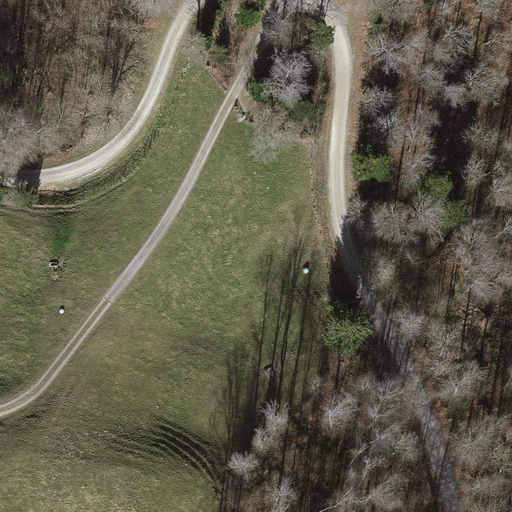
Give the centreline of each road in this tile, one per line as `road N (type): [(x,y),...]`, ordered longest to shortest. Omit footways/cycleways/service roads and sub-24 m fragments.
road 1 (track): [(319,0),(333,13),(349,69),(338,149),(344,232),(421,399),(454,511)]
road 2 (track): [(0,416),(49,383),(176,215),(287,0)]
road 3 (track): [(0,182),(60,180),(118,153),(151,107),(187,20),(209,0)]
